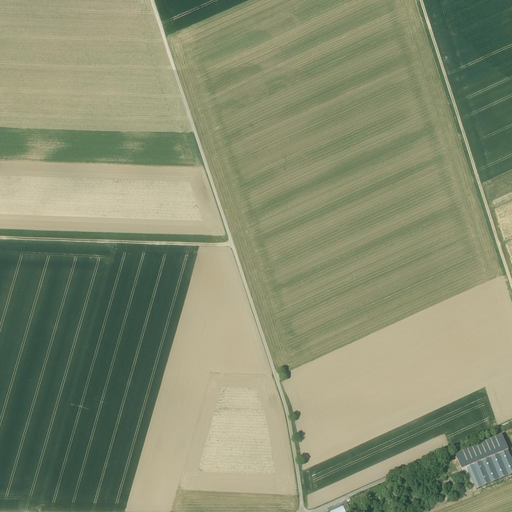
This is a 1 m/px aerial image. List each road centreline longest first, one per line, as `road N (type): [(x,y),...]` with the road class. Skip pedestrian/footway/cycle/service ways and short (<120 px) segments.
road 1 (track): [(302,511),(287,410),(151,0)]
road 2 (track): [(511,285),(420,0)]
road 3 (track): [(0,237),(232,245)]
road 4 (unclassified): [(511,423),(314,511)]
